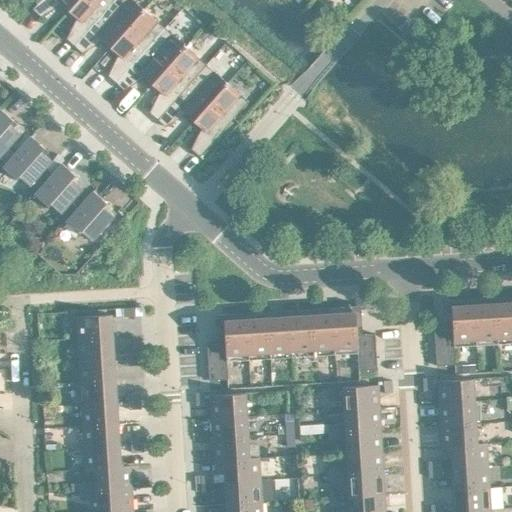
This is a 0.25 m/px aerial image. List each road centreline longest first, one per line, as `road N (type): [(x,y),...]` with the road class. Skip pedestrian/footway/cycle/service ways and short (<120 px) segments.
road 1 (residential): [(424,511),(410,265)]
road 2 (residential): [(179,511),(162,280)]
road 3 (tertiary): [(159,173),(0,37)]
road 4 (tertiary): [(292,270),(195,207),(159,173)]
road 5 (residential): [(162,280),(17,297)]
road 6 (residential): [(162,280),(292,270)]
